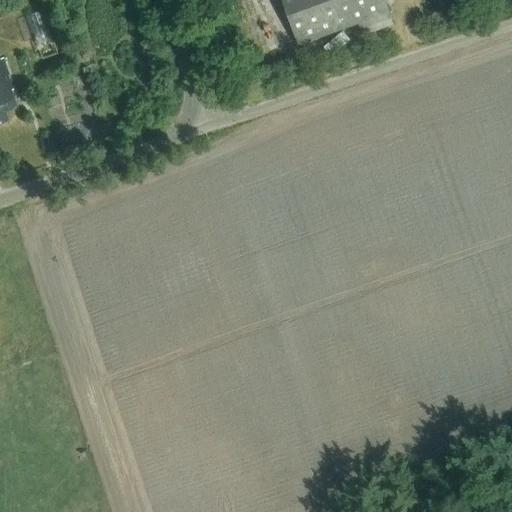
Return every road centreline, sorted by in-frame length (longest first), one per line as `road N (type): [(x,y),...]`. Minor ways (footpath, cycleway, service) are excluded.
road 1 (unclassified): [(208,126),(511,23)]
road 2 (unclassified): [(0,199),(208,126)]
road 3 (unclassified): [(208,126),(168,0)]
